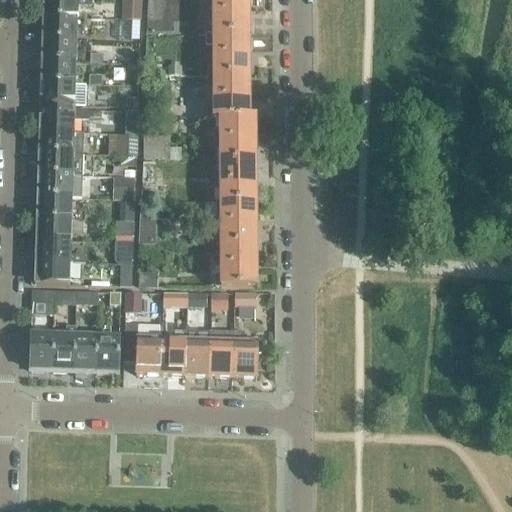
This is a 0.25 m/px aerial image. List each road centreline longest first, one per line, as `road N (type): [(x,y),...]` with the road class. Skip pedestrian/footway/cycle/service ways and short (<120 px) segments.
road 1 (residential): [(302,422),(299,0)]
road 2 (residential): [(3,410),(12,41)]
road 3 (residential): [(3,410),(302,422)]
